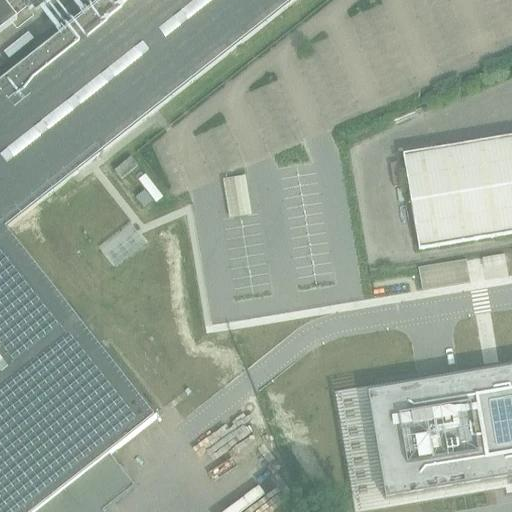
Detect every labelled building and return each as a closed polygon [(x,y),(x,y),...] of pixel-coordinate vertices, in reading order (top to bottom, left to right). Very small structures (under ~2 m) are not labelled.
[(0,0),(0,511),(108,511),(133,492),(106,458),(155,419),(152,414),(130,387),(98,347),(5,231),(297,0),(0,0)] [(151,145),(166,180),(189,171),(173,135),(151,145)] [(511,138),(403,157),(419,252),(511,235),(511,138)] [(131,159),(114,172),(121,180),(138,167),(131,159)] [(93,232),(129,207),(115,188),(80,212),(93,232)] [(511,369),(366,394),(385,500),(511,479),(511,369)] [(218,486),(238,508),(272,478),(252,456),(218,486)]
